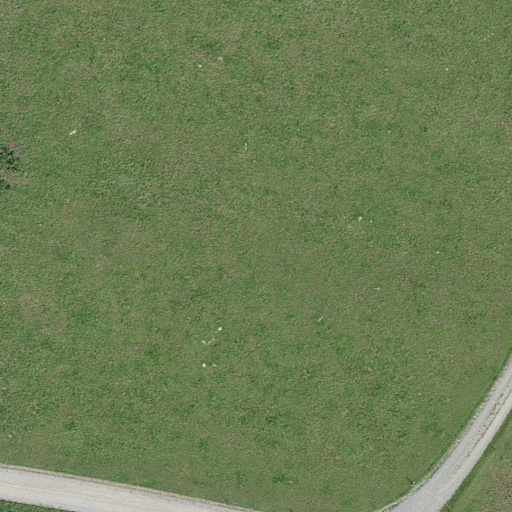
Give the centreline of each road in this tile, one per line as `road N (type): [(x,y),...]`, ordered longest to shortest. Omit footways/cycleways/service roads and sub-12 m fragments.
road 1 (track): [(511,386),(456,473),(414,511)]
road 2 (track): [(0,486),(135,511)]
